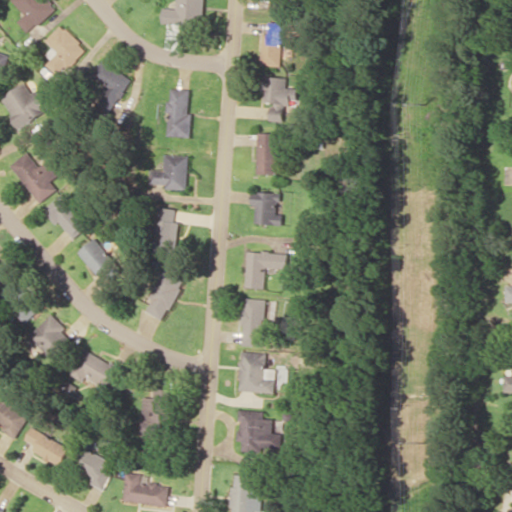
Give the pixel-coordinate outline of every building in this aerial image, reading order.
[(20,20),(31,32),(58,6),(52,0),(14,0),(27,13),(20,20)] [(205,0),(177,0),(177,7),(163,6),(162,22),(204,24),(205,0)] [(272,0),(272,9),(292,10),(292,0),(272,0)] [(284,65),(285,21),(271,21),(270,33),(262,32),(261,64),(284,65)] [(61,77),(89,49),(63,23),(47,39),(57,49),(45,61),(61,77)] [(0,77),(3,79),(11,54),(0,50),(0,77)] [(134,74),(103,61),(96,78),(112,84),(103,105),(119,111),(134,74)] [(290,76),(265,75),(264,101),(273,102),(272,120),(287,120),(288,104),(300,105),(300,87),(289,87),(290,76)] [(33,92),(28,83),(4,95),(14,114),(13,115),(19,126),(52,109),(41,88),(33,92)] [(195,111),(192,111),(193,88),(172,88),(170,135),(194,136),(195,111)] [(280,132),(260,132),(259,173),(280,173),(280,132)] [(60,189),(53,180),(60,175),(49,160),(41,166),(30,151),(13,163),(42,202),(60,189)] [(191,189),(192,154),(167,154),(166,169),(153,169),(152,183),(168,184),(167,188),(191,189)] [(283,192),(255,191),(255,204),(258,204),(258,223),(286,224),(287,213),(282,213),(283,192)] [(45,208),(57,223),(61,220),(75,237),(92,224),(66,192),(45,208)] [(181,221),(176,220),(178,208),(159,206),(155,251),(178,253),(181,221)] [(113,278),(125,267),(96,237),(80,252),(102,275),(106,271),(113,278)] [(248,287),(268,287),(269,267),(291,267),(291,252),(250,250),(248,287)] [(0,275),(8,268),(0,258),(0,275)] [(185,278),(165,270),(148,311),(169,319),(185,278)] [(4,294),(26,322),(41,310),(19,282),(4,294)] [(268,345),(269,298),(247,297),(245,345),(268,345)] [(68,326),(53,312),(31,336),(56,359),(74,340),(64,330),(68,326)] [(123,367),(85,346),(72,368),(110,390),(123,367)] [(279,368),(268,368),(269,351),(243,350),(242,390),(278,391),(279,368)] [(175,387),(156,385),(155,396),(146,396),(147,390),(139,389),(137,409),(145,409),(143,430),(170,433),(175,387)] [(0,426),(17,438),(32,415),(0,394),(0,426)] [(268,409),(241,409),(240,441),(245,441),(244,451),(265,451),(265,446),(281,447),(281,433),(275,433),(276,418),(267,417),(268,409)] [(71,444),(32,427),(26,439),(36,443),(32,450),(63,464),(71,444)] [(90,482),(105,489),(113,472),(108,469),(112,459),(87,447),(77,467),(94,475),(90,482)] [(124,500),(170,505),(172,484),(151,482),(151,474),(127,471),(124,500)] [(266,489),(258,489),(259,474),(236,473),(234,511),(255,511),(256,510),(265,511),(266,489)]
